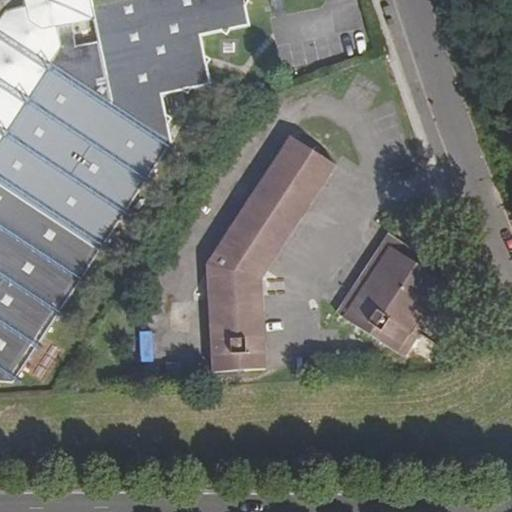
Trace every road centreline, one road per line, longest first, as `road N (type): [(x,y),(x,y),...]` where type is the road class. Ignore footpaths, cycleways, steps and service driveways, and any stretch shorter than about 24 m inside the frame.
road 1 (primary): [(344,511),(0,507)]
road 2 (unclassified): [(510,294),(406,0)]
